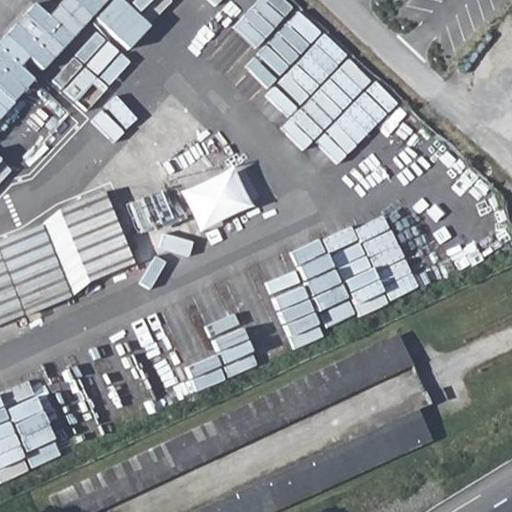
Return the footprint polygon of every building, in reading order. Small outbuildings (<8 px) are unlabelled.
[(32,5),(0,39),(0,91),(11,102),(31,81),(17,68),(26,58),(40,71),(89,18),(68,0),(62,0),(55,8),(46,18),(40,12),(32,5)] [(40,12),(46,18),(55,8),(49,2),(40,12)] [(0,115),(11,104),(0,94),(0,115)] [(0,324),(72,295),(83,280),(131,262),(100,193),(56,211),(43,224),(0,241),(0,324)] [(57,511),(94,511),(409,364),(396,336),(51,497),(57,511)] [(267,511),(428,439),(414,409),(188,511),(267,511)]
